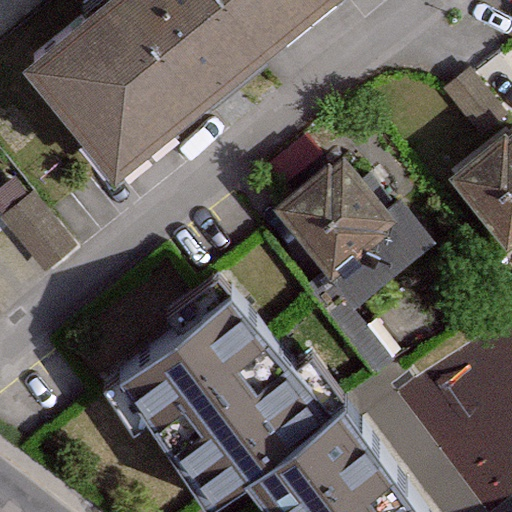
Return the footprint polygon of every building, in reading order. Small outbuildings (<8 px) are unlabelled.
[(88,0),(30,48),(119,154),(306,0),(88,0)] [(511,116),(443,175),(502,245),(511,236),(511,116)] [(340,145),(278,195),(333,262),(395,212),(340,145)] [(33,189),(3,215),(48,267),(78,240),(33,189)] [(252,462),(289,511),(418,511),(239,273),(113,366),(209,494),(252,462)]
